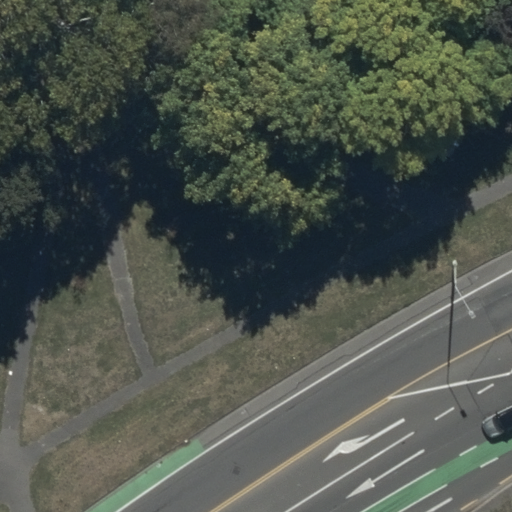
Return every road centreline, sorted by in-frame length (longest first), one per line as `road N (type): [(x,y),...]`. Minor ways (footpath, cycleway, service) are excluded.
road 1 (secondary): [(327,478),(418,356),(511,303)]
road 2 (secondary): [(511,421),(471,440),(327,478)]
